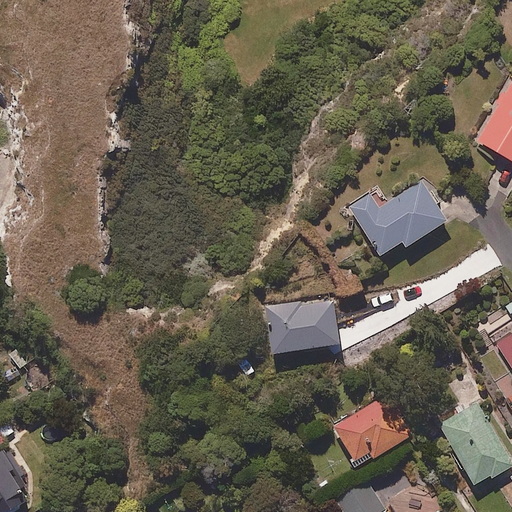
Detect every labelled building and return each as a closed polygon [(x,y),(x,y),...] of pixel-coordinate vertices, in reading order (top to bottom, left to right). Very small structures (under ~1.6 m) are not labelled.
[(503,163),(511,168),(511,82),(475,146),(503,163)] [(452,223),(425,181),(382,209),(372,194),(353,207),(386,258),(407,244),(412,250),(452,223)] [(337,300),(271,309),(277,356),(343,347),(337,300)] [(511,336),(499,344),(511,364),(511,336)] [(417,437),(393,394),(335,426),(360,470),(417,437)] [(442,425),(479,486),(493,478),(495,482),(511,471),(511,457),(479,403),(442,425)] [(17,433),(8,416),(0,421),(0,434),(4,441),(17,433)] [(0,511),(12,511),(35,500),(7,449),(0,453),(0,511)] [(387,511),(370,483),(339,501),(345,511),(387,511)]
